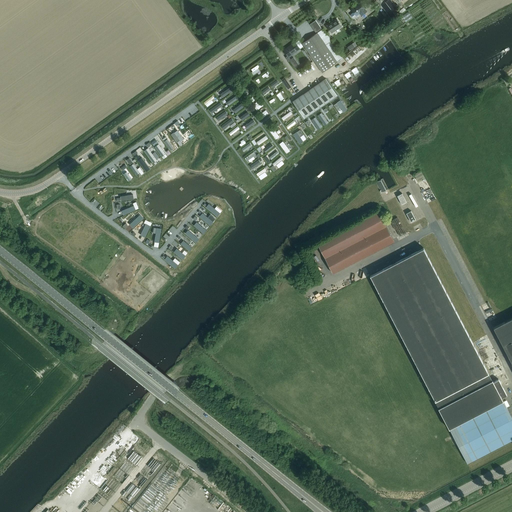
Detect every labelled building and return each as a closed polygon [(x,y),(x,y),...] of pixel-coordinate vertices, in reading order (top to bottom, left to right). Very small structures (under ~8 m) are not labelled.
[(390,14),(401,4),(396,0),(379,0),(379,1),(390,14)] [(350,15),(353,18),(356,15),(359,13),(361,15),(367,11),(360,2),(351,9),(354,12),(350,15)] [(337,19),(327,25),(331,33),(341,27),(337,19)] [(315,32),(321,28),(315,20),(310,24),(315,32)] [(317,33),(302,43),(305,47),(322,72),(337,62),(317,33)] [(289,57),(300,48),(295,42),(283,50),(289,57)] [(290,73),(286,76),(291,84),(295,81),(290,73)] [(323,105),(337,95),(325,78),(292,101),(304,118),(305,118),(309,115),(317,109),(323,105)] [(230,92),(228,89),(220,95),(222,98),(230,92)] [(237,100),(235,98),(227,104),(228,106),(237,100)] [(341,101),(337,103),(344,112),(347,110),(341,101)] [(220,106),(218,104),(210,110),(212,113),(220,106)] [(243,107),(241,105),(233,111),(235,113),(243,107)] [(227,115),(225,112),(217,118),(219,121),(227,115)] [(250,115),(248,112),(240,118),(242,121),(250,115)] [(292,115),(290,112),(282,118),(284,121),(292,115)] [(321,114),(318,116),(325,125),(328,123),(321,114)] [(315,118),(312,120),(318,130),(321,127),(315,118)] [(232,122),(230,120),(222,126),(224,128),(232,122)] [(255,123),(253,120),(245,126),(247,129),(255,123)] [(301,125),(296,128),(301,134),(305,131),(301,125)] [(272,128),(269,130),(276,140),(279,137),(272,128)] [(178,144),(184,139),(178,131),(172,136),(178,144)] [(296,133),(293,135),(300,145),(303,143),(296,133)] [(267,139),(265,136),(256,142),(258,145),(267,139)] [(269,139),(261,144),(264,148),(271,142),(269,139)] [(171,151),(174,149),(168,140),(164,142),(171,151)] [(283,142),(279,144),(286,154),(289,152),(283,142)] [(252,146),(250,143),(241,149),(243,152),(252,146)] [(162,156),(165,154),(158,145),(155,147),(162,156)] [(274,147),(272,145),(263,151),(265,153),(274,147)] [(249,151),(251,155),(261,149),(259,146),(256,147),(256,146),(249,151)] [(153,162),(156,160),(148,149),(145,152),(153,162)] [(279,154),(277,151),(269,157),(271,160),(279,154)] [(283,160),(281,157),(273,163),(275,166),(283,160)] [(146,171),(149,169),(141,158),(138,161),(146,171)] [(260,163),(258,161),(250,167),(252,169),(260,163)] [(260,168),(262,171),(271,166),(269,163),(260,168)] [(138,177),(141,175),(133,164),(130,167),(138,177)] [(128,182),(131,180),(126,172),(123,175),(128,182)] [(431,184),(425,187),(429,200),(436,198),(431,184)] [(397,196),(401,204),(406,202),(402,193),(397,196)] [(216,216),(219,212),(209,205),(206,208),(216,216)] [(378,210),(374,213),(316,242),(332,273),(384,246),(390,243),(393,239),(378,210)] [(406,213),(410,222),(415,219),(411,210),(406,213)] [(210,225),(212,222),(202,214),(199,217),(210,225)] [(130,224),(133,227),(142,218),(139,215),(130,224)] [(204,234),(206,231),(196,223),(194,226),(204,234)] [(149,228),(146,226),(141,235),(145,237),(149,228)] [(196,242),(198,239),(188,231),(186,234),(196,242)] [(189,251),(191,248),(183,242),(181,245),(189,251)] [(423,248),(404,257),(370,275),(438,407),(449,428),(465,459),(467,463),(511,439),(511,417),(503,400),(502,397),(507,395),(498,379),(493,381),(492,379),(423,248)] [(182,259),(185,256),(176,249),(174,253),(182,259)] [(175,268),(177,265),(167,257),(164,261),(175,268)] [(497,316),(493,317),(489,320),(491,324),(499,320),(497,316)] [(511,317),(498,325),(494,327),(511,362),(511,317)] [(127,490),(132,495),(136,491),(131,486),(127,490)] [(87,501),(92,495),(88,491),(82,497),(87,501)]
